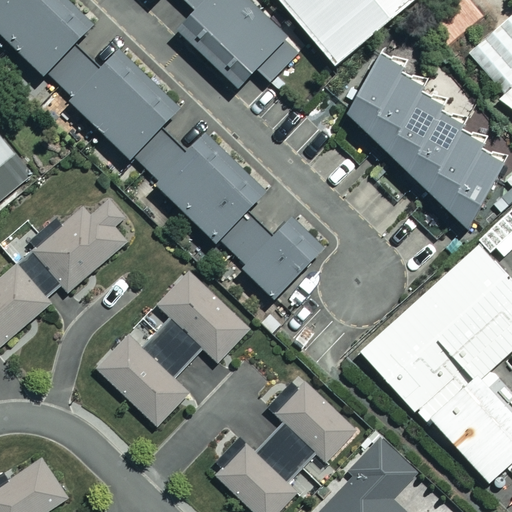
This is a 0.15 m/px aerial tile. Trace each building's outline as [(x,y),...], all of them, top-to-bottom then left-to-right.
[(44,70),(70,42),(89,23),(65,0),(0,0),(0,36),(40,75),(44,70)] [(177,0),(188,10),(168,32),(231,92),(252,70),(267,84),(301,48),(249,0),(177,0)] [(281,0),(340,71),(420,0),(281,0)] [(511,17),(467,57),(511,107),(511,17)] [(130,154),(162,122),(175,107),(114,47),(95,67),(70,42),(44,70),(70,96),(66,100),(126,158),(130,154)] [(500,166),(374,51),(340,111),(463,231),(500,166)] [(215,237),(240,209),(260,189),(202,132),(188,147),(162,122),(130,154),(156,179),(152,183),(211,241),(215,237)] [(0,202),(33,175),(0,134),(0,202)] [(0,343),(47,303),(40,295),(56,281),(64,290),(124,240),(111,225),(124,214),(110,198),(88,216),(82,210),(0,279),(0,343)] [(240,209),(215,237),(243,264),(239,268),(269,297),(318,246),(284,213),(265,233),(240,209)] [(511,344),(511,279),(481,246),(359,358),(488,497),(511,474),(511,412),(478,376),(511,344)] [(199,347),(215,362),(245,330),(185,273),(155,305),(169,318),(141,347),(127,334),(95,368),(155,426),(187,392),(171,376),(199,347)] [(313,451),(324,462),(355,428),(296,373),(265,406),(283,423),(255,453),(237,436),(204,472),(247,511),(277,511),(296,491),(285,481),(313,451)] [(399,511),(388,501),(415,472),(379,438),(346,474),(351,478),(319,511),(399,511)] [(0,511),(46,511),(64,501),(38,461),(0,486),(0,511)]
